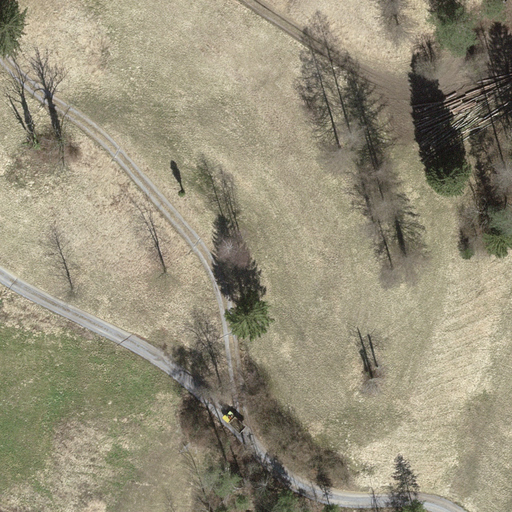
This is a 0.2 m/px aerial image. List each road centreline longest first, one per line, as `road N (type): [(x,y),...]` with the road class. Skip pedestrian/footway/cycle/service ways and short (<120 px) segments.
road 1 (track): [(0,266),(163,360),(262,457),(318,490),(449,511)]
road 2 (track): [(238,429),(228,330),(199,241),(81,122),(10,75),(0,54)]
road 3 (track): [(243,0),(327,63),(393,93),(471,94),(511,77)]
